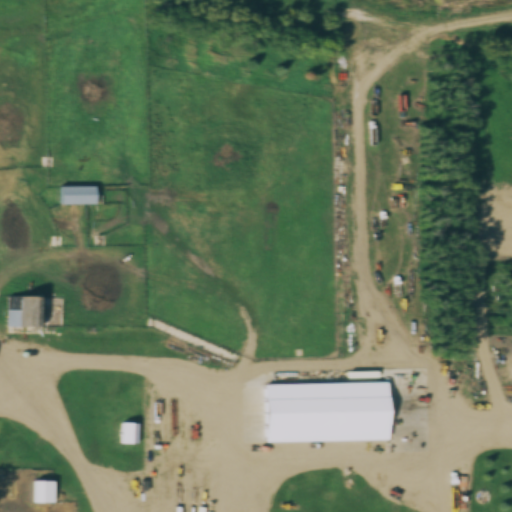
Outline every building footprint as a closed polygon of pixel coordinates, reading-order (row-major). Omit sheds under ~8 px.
[(63,192),(96,192),(96,209),(63,209),(63,192)] [(38,296),(4,296),(4,328),(38,328),(38,296)] [(266,392),(389,389),(390,441),(268,445),(266,392)] [(137,422),(119,422),(119,444),(137,444),(137,422)] [(30,480),(30,503),(52,503),(52,480),(30,480)]
